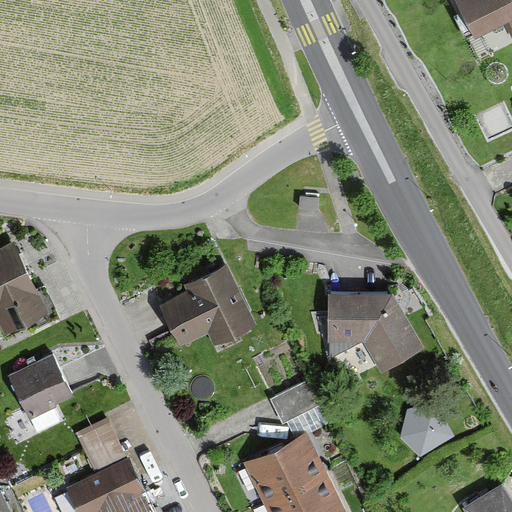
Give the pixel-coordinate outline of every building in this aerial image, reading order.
[(511,0),(459,0),(473,31),(511,12),(511,0)] [(320,195),(300,194),(299,207),(319,208),(320,195)] [(15,239),(0,245),(0,335),(49,313),(15,239)] [(258,325),(227,259),(180,281),(184,290),(157,303),(179,349),(205,336),(211,348),(258,325)] [(331,288),(332,355),(362,340),(384,374),(421,344),(390,293),(331,288)] [(26,416),(71,394),(51,354),(6,377),(26,416)] [(416,450),(455,433),(437,393),(398,410),(416,450)] [(303,428),(240,460),(261,501),(324,469),(303,428)] [(148,511),(139,492),(145,489),(126,448),(62,477),(77,511),(148,511)] [(345,511),(324,469),(261,501),(266,511),(345,511)] [(471,511),(511,511),(511,502),(505,491),(471,511)]
